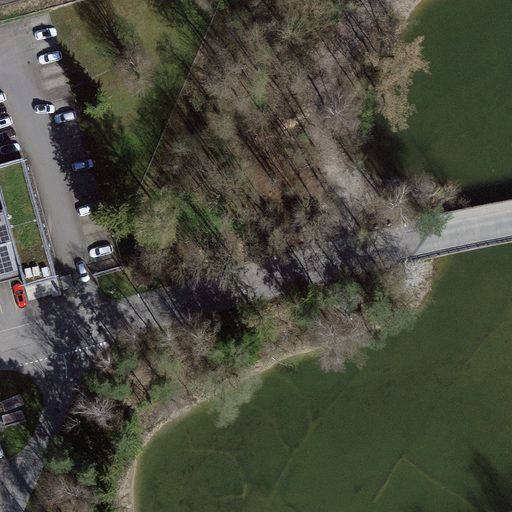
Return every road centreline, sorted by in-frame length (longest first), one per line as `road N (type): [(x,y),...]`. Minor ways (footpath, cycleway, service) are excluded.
road 1 (unclassified): [(511,222),(59,338)]
road 2 (residential): [(9,511),(62,392),(67,373),(59,338)]
